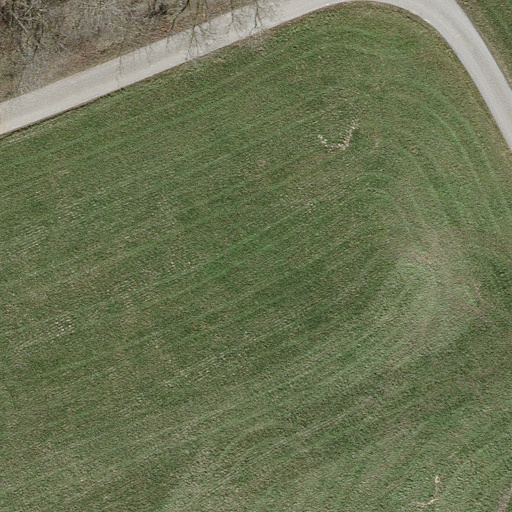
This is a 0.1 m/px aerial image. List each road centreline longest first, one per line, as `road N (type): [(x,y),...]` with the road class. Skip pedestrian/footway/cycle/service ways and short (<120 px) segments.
road 1 (track): [(0,115),(316,0)]
road 2 (track): [(439,0),(511,120)]
